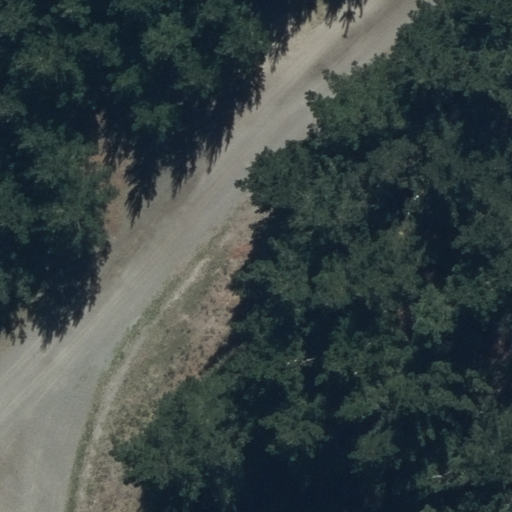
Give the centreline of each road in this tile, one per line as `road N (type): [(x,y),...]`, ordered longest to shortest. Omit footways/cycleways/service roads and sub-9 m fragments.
road 1 (track): [(0,387),(310,115)]
road 2 (track): [(310,115),(423,0)]
